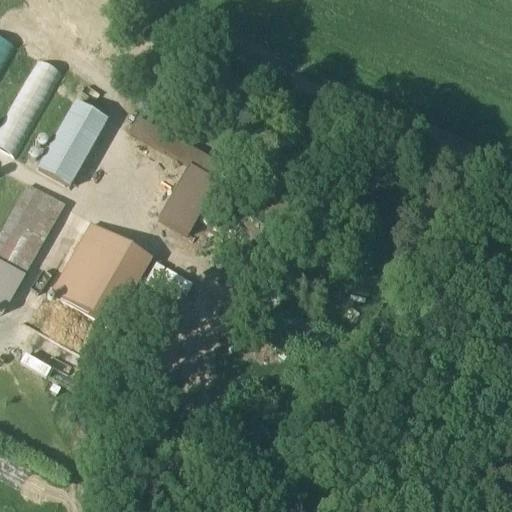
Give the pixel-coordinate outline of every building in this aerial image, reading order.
[(0,43),(0,55),(8,60),(14,52),(0,43)] [(0,55),(0,74),(8,60),(0,55)] [(36,64),(0,126),(0,154),(13,162),(60,78),(36,64)] [(74,107),(36,174),(68,192),(105,125),(74,107)] [(134,119),(126,135),(163,155),(172,139),(134,119)] [(212,183),(178,170),(158,226),(193,238),(212,183)] [(0,237),(0,315),(2,317),(63,210),(27,190),(0,237)] [(89,229),(50,298),(112,333),(151,266),(89,229)] [(166,274),(157,295),(183,305),(191,285),(166,274)]
